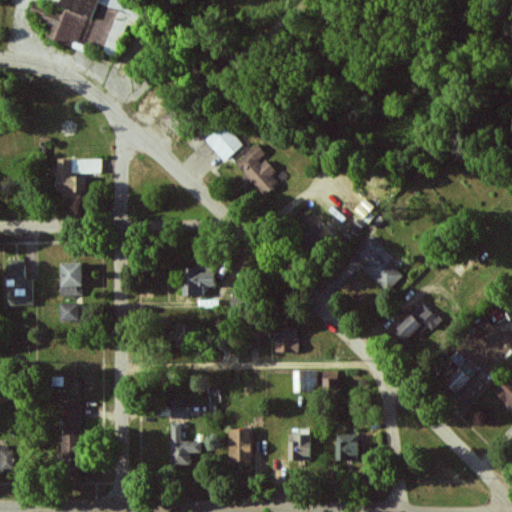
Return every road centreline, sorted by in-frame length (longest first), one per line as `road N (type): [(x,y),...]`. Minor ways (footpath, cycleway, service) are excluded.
road 1 (residential): [(511,500),(124,116)]
road 2 (residential): [(443,511),(0,510)]
road 3 (residential): [(122,511),(124,116)]
road 4 (residential): [(0,226),(237,224)]
road 5 (residential): [(403,511),(380,366)]
road 6 (residential): [(124,116),(78,84),(0,59)]
